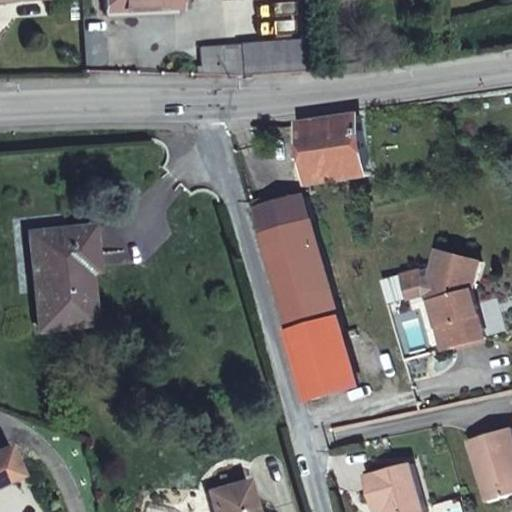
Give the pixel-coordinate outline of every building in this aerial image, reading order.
[(115,0),(117,9),(180,0),(115,0)] [(302,78),(323,75),(316,27),(260,35),(260,40),(242,43),(248,78),(302,78)] [(327,121),(304,124),(310,165),(313,183),(371,175),(364,117),(327,121)] [(313,190),(313,183),(310,165),(297,168),(300,191),(313,190)] [(316,222),(310,199),(309,195),(259,208),(266,235),(316,222)] [(102,220),(78,222),(38,225),(45,324),(101,320),(98,265),(105,264),(102,220)] [(361,385),(316,222),(266,235),(311,398),(361,385)] [(479,266),(440,254),(435,269),(426,294),(444,350),(485,336),(470,294),(479,266)] [(409,287),(426,294),(435,269),(418,264),(409,287)] [(511,419),(472,431),(491,493),(511,486),(511,419)] [(0,487),(30,474),(19,448),(0,456),(0,487)] [(428,511),(412,458),(371,470),(379,500),(388,497),(392,511),(428,511)] [(254,511),(243,476),(202,490),(208,511),(254,511)]
